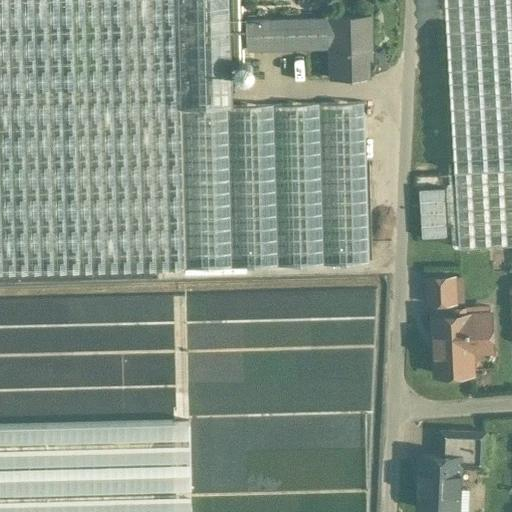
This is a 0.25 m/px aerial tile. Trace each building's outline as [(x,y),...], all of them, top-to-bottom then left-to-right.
[(0,0),(0,272),(185,268),(181,106),(178,0),(0,0)] [(178,0),(181,106),(227,105),(233,105),(230,0),(178,0)] [(511,0),(445,0),(451,92),(511,88),(511,0)] [(371,13),(327,14),(328,46),(329,77),(346,77),(346,78),(352,78),(352,77),(369,76),(368,45),(372,45),(371,13)] [(327,14),(246,16),(247,48),(328,46),(327,14)] [(511,88),(451,92),(459,247),(511,244),(511,88)] [(233,105),(227,105),(231,267),(370,263),(366,101),(233,105)] [(231,267),(227,105),(181,106),(185,268),(231,267)] [(423,234),(449,233),(448,185),(422,186),(423,234)] [(453,275),(427,276),(428,303),(455,301),(453,275)] [(490,311),(433,314),(436,372),(472,370),(471,341),(492,340),(490,311)] [(485,430),(447,428),(446,454),(446,464),(459,465),(484,466),(485,430)] [(446,454),(421,453),(419,506),(452,508),(453,487),(458,487),(459,465),(446,464),(446,454)]
